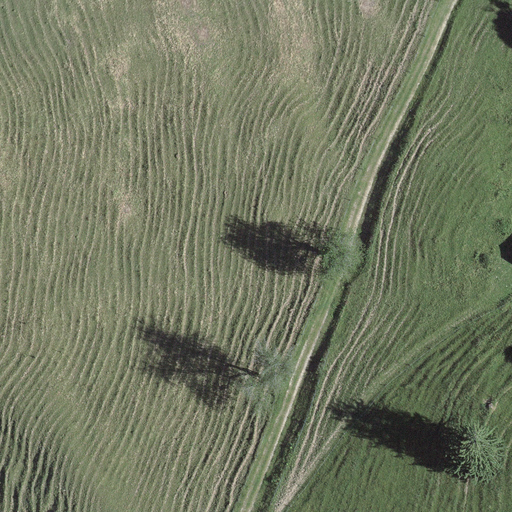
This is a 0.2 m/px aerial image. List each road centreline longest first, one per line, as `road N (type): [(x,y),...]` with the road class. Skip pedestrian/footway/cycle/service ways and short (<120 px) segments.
road 1 (track): [(242,511),(380,152),(453,0)]
road 2 (track): [(280,511),(398,367),(466,315),(511,292)]
